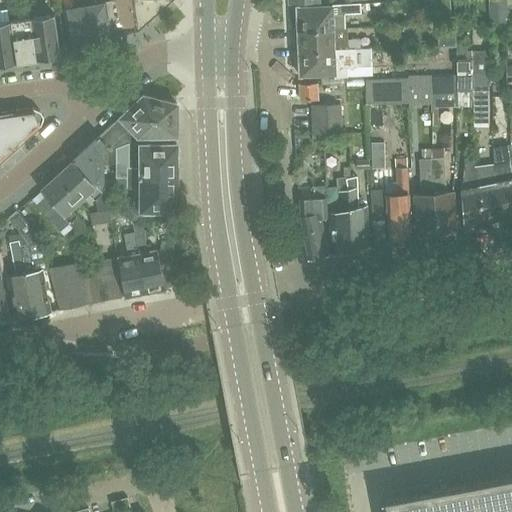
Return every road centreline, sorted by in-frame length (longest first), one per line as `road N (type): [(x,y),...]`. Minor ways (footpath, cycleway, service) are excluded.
road 1 (primary): [(294,511),(239,216),(230,49)]
road 2 (primary): [(207,50),(221,250),(270,511)]
road 3 (residential): [(511,239),(495,253),(470,246),(278,286)]
road 4 (residential): [(0,352),(57,350),(63,329),(185,309)]
road 5 (residential): [(154,474),(14,511)]
road 6 (unclassified): [(87,113),(151,55),(207,50)]
